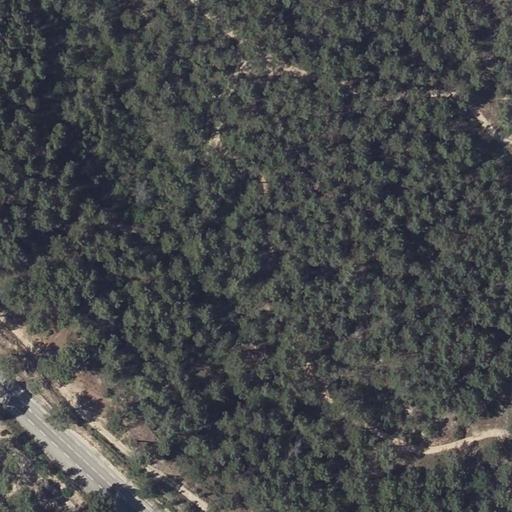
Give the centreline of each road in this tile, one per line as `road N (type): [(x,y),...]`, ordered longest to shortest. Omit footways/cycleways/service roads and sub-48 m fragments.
road 1 (track): [(511,437),(428,452),(398,444),(340,412),(301,365),(252,360),(211,361),(90,419)]
road 2 (track): [(511,141),(498,140),(462,98),(374,95),(288,67),(237,39),(195,0)]
road 3 (track): [(210,511),(90,419),(0,315)]
road 4 (primary): [(0,377),(137,511)]
